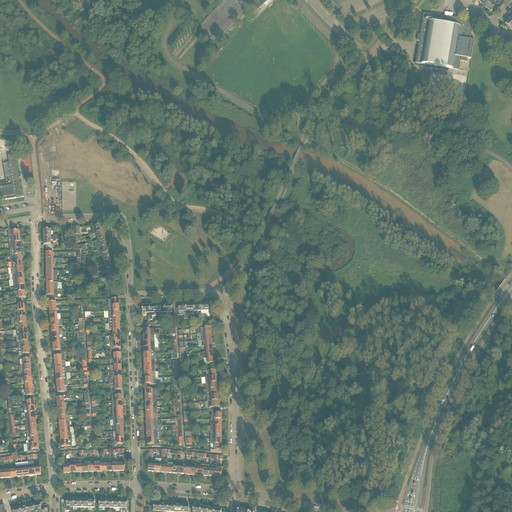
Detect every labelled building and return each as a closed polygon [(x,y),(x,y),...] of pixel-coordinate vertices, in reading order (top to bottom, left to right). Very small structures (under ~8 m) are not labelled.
[(245,0),(244,1),(254,12),(257,9),(257,10),(263,4),(263,3),(266,0),(245,0)] [(492,0),(486,7),(491,12),(496,5),(493,2),(495,0),(492,0)] [(436,23),(437,16),(429,15),(429,14),(429,15),(423,14),(420,36),(418,35),(417,41),(419,41),(415,63),(423,64),(448,68),(451,69),(459,70),(460,61),(461,57),(455,56),(459,33),(461,34),(462,29),(467,30),(467,32),(471,33),(473,22),(457,19),(456,26),(436,23)] [(444,17),(437,16),(436,23),(456,26),(457,19),(458,19),(456,19),(444,17)] [(471,38),(471,33),(467,32),(467,30),(462,29),(461,34),(459,33),(455,56),(461,57),(460,61),(467,62),(467,59),(468,59),(468,58),(471,59),(474,40),(473,40),(474,38),(471,38)] [(440,77),(440,73),(430,72),(430,83),(437,83),(438,81),(432,80),(432,77),(440,77)] [(71,134),(56,134),(57,189),(72,189),(71,134)] [(0,197),(0,198),(1,201),(7,200),(8,200),(24,197),(23,190),(20,191),(19,184),(20,184),(19,181),(19,182),(18,176),(18,175),(18,173),(17,173),(17,167),(17,166),(17,164),(16,164),(15,158),(16,157),(15,155),(14,155),(9,156),(8,156),(9,163),(3,164),(6,184),(0,184),(0,197)] [(96,234),(103,232),(101,225),(94,226),(96,234)] [(9,238),(20,237),(19,231),(13,231),(13,229),(8,230),(9,238)] [(105,239),(103,232),(96,234),(98,241),(105,239)] [(54,237),(51,237),(44,238),(44,239),(42,239),(42,241),(43,241),(44,241),(44,245),(46,245),(46,250),(53,250),(53,245),(51,245),(51,240),(53,240),(53,241),(53,242),(54,242),(55,242),(56,242),(56,241),(56,240),(59,240),(59,237),(58,237),(54,237)] [(95,242),(96,247),(92,248),(93,250),(107,247),(105,239),(98,241),(95,242)] [(107,247),(93,250),(94,252),(97,252),(98,257),(102,256),(109,254),(107,247)] [(103,261),(100,261),(96,262),(96,265),(101,264),(104,263),(111,261),(109,254),(102,256),(103,261)] [(104,263),(101,264),(96,265),(97,267),(104,265),(105,270),(112,268),(111,261),(104,263)] [(105,270),(107,275),(104,276),(104,275),(100,276),(100,279),(104,278),(107,278),(107,277),(114,276),(112,268),(105,270)] [(116,283),(114,276),(107,277),(107,278),(109,285),(116,283)] [(58,299),(57,289),(47,290),(47,296),(49,296),(49,299),(58,299)] [(25,292),(14,293),(15,303),(23,302),(23,298),(26,298),(25,292)] [(208,304),(201,304),(201,311),(201,314),(201,318),(201,325),(205,325),(205,320),(204,320),(204,318),(203,318),(203,314),(209,314),(208,304)] [(121,348),(120,342),(109,342),(110,345),(110,350),(117,350),(117,348),(121,348)] [(60,345),(53,345),(53,351),(54,351),(54,354),(61,353),(62,353),(62,351),(61,351),(60,345)] [(61,353),(54,354),(54,356),(54,363),(62,362),(65,362),(64,353),(62,353),(61,353)] [(26,357),(21,357),(21,360),(23,359),(23,366),(30,365),(30,359),(26,359),(26,357)] [(70,399),(70,394),(59,395),(60,398),(56,398),(57,404),(64,404),(64,401),(66,399),(70,399)] [(13,409),(17,408),(17,406),(13,407),(12,400),(7,401),(9,409),(12,409),(13,409)] [(218,401),(208,402),(209,409),(212,408),(212,411),(219,411),(219,407),(218,401)] [(212,411),(212,414),(211,414),(211,415),(211,416),(210,416),(210,418),(211,419),(211,420),(222,420),(222,414),(219,414),(219,411),(212,411)] [(190,412),(187,412),(184,412),(184,420),(188,420),(196,420),(196,419),(191,419),(190,412)] [(124,444),(124,438),(114,438),(114,446),(117,446),(117,445),(124,444)] [(157,444),(157,438),(147,439),(147,445),(152,445),(152,447),(160,447),(160,444),(157,444)] [(38,443),(27,444),(28,452),(36,451),(35,450),(39,449),(38,443)] [(211,450),(211,452),(221,453),(221,451),(222,451),(222,445),(214,445),(214,450),(211,450)] [(120,500),(120,508),(120,511),(129,511),(129,504),(127,504),(127,500),(120,500)] [(36,504),(33,504),(34,511),(45,511),(44,508),(41,509),(40,503),(40,502),(39,502),(37,502),(36,503),(36,504)] [(149,507),(148,511),(153,511),(160,511),(161,504),(153,503),(153,507),(149,507)]
